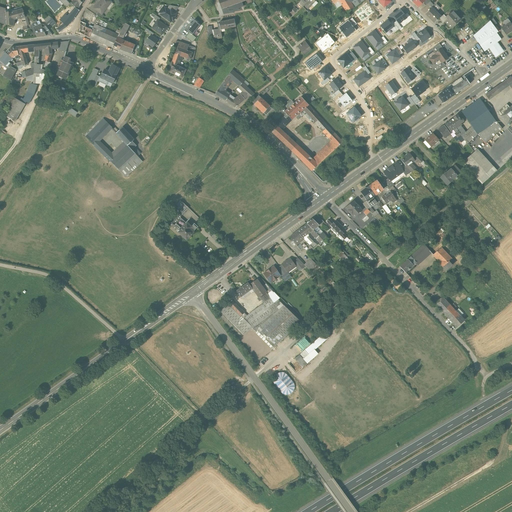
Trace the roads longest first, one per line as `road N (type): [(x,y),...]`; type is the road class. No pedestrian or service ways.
road 1 (unclassified): [(351,511),(191,293)]
road 2 (residential): [(323,199),(485,377)]
road 3 (motorway): [(511,391),(307,511)]
road 4 (secondary): [(191,293),(0,430)]
road 5 (secondary): [(323,199),(257,129),(146,71)]
road 6 (secondary): [(490,80),(323,199)]
road 7 (motorway): [(335,511),(511,406)]
road 8 (secondary): [(323,199),(191,293)]
road 9 (track): [(0,265),(49,277),(123,340)]
road 10 (residential): [(403,0),(329,59),(357,95)]
